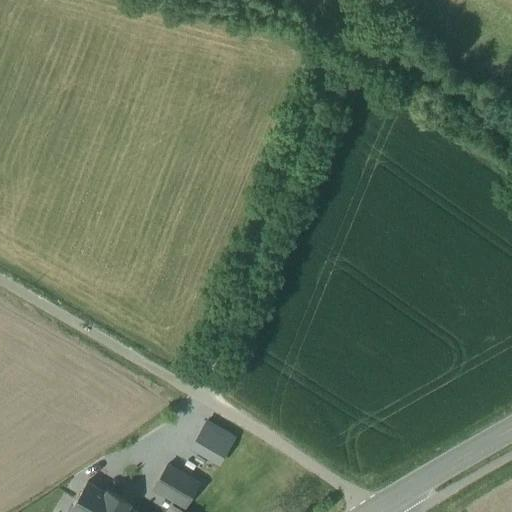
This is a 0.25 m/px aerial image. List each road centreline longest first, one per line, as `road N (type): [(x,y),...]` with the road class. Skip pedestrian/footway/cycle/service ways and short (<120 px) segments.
road 1 (residential): [(378,508),(0,283)]
road 2 (secondary): [(511,429),(378,508)]
